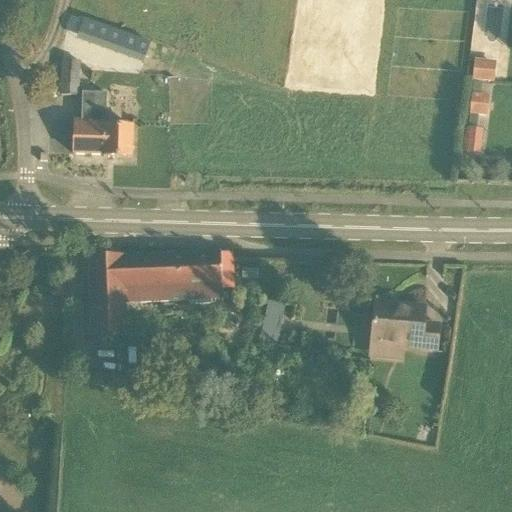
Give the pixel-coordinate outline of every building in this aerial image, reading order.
[(70,15),(67,34),(75,37),(79,18),(70,15)] [(494,83),(496,62),(474,60),(472,81),(494,83)] [(62,62),(62,70),(60,96),(78,97),(79,71),(79,63),(62,62)] [(105,128),(106,94),(81,93),(80,121),(74,121),(73,155),(103,156),(103,158),(131,159),(132,129),(105,128)] [(486,117),(489,96),(472,94),(469,115),(486,117)] [(467,127),(463,153),(483,156),(486,130),(467,127)] [(28,251),(27,251),(21,257),(21,258),(29,266),(35,260),(28,251)] [(87,258),(90,336),(124,334),(123,301),(141,300),(140,292),(222,289),(220,253),(87,258)] [(253,337),(278,342),(286,304),(261,299),(253,337)] [(420,351),(436,353),(438,326),(423,325),(425,308),(406,306),(405,310),(374,307),(371,342),(420,346),(420,351)] [(124,373),(109,372),(108,384),(122,385),(124,373)] [(384,423),(391,402),(374,397),(367,418),(384,423)]
